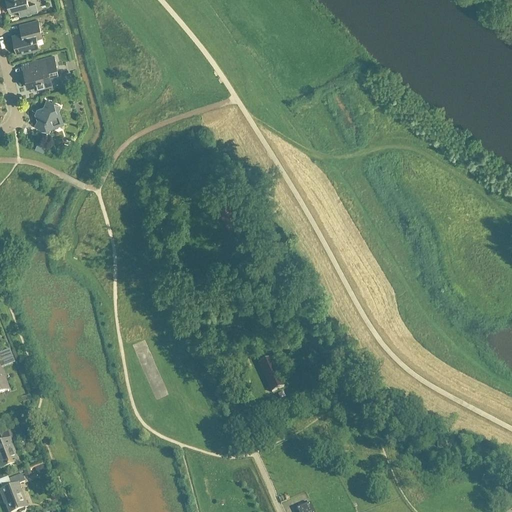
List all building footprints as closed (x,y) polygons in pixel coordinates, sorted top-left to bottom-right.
[(28,7),(26,0),(6,0),(10,13),(18,10),(19,17),(27,15),(27,16),(31,15),(31,14),(37,12),(35,5),(28,7)] [(42,38),(41,33),(38,21),(19,26),(21,33),(12,35),(17,55),(39,49),(36,40),(42,38)] [(58,75),(53,57),(22,65),(28,88),(34,86),(36,90),(51,86),(49,78),(58,75)] [(60,123),(57,113),(59,107),(47,101),(44,108),(37,110),(35,114),(38,122),(36,127),(48,133),(51,126),(60,123)] [(244,232),(235,214),(230,204),(217,210),(232,239),(244,232)] [(0,362),(13,357),(10,350),(0,353),(0,362)] [(284,387),(271,358),(259,363),(272,392),(284,387)] [(0,393),(9,390),(0,367),(0,393)] [(19,462),(10,439),(22,435),(19,427),(0,435),(3,442),(0,442),(0,465),(1,469),(19,462)] [(30,468),(23,470),(25,476),(32,474),(30,468)] [(27,507),(18,484),(25,482),(22,475),(9,480),(11,486),(0,490),(0,491),(4,502),(5,501),(9,511),(14,511),(19,510),(19,511),(23,511),(25,511),(26,510),(25,508),(27,507)] [(0,489),(9,486),(7,480),(0,481),(0,489)] [(314,511),(310,503),(297,509),(298,511),(314,511)]
